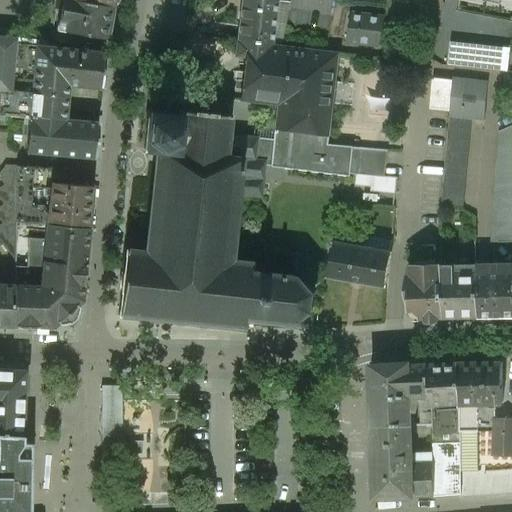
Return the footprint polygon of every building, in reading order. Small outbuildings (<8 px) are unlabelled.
[(113,8),(72,0),(62,0),(59,22),(65,23),(64,32),(107,41),(113,8)] [(259,0),(242,0),(238,42),(272,46),(277,2),(259,0)] [(385,18),(353,14),(347,43),(379,46),(385,18)] [(105,54),(37,46),(38,41),(0,37),(0,115),(31,118),(31,117),(66,120),(69,88),(101,90),(105,54)] [(277,106),(275,130),(331,136),(340,53),(272,46),(238,42),(236,62),(245,63),(243,77),(240,102),(277,106)] [(449,66),(509,68),(509,45),(450,44),(449,66)] [(488,83),(452,78),(452,80),(450,111),(449,116),(471,119),(485,121),(488,83)] [(452,80),(433,79),(430,110),(450,111),(452,80)] [(176,153),(154,150),(144,251),(125,249),(121,283),(118,316),(182,322),(244,328),(245,320),(298,324),(316,311),(317,292),(303,276),(252,272),(253,262),(233,260),(239,195),(262,197),(265,166),(266,162),(256,161),(226,157),(228,135),(229,115),(176,110),(175,114),(179,115),(176,153)] [(66,120),(31,117),(31,118),(30,118),(27,154),(95,160),(98,123),(66,120)] [(471,119),(449,117),(442,209),(464,211),(471,119)] [(511,126),(499,132),(505,143),(499,145),(503,157),(498,159),(502,170),(496,173),(501,184),(495,186),(500,198),(494,200),(499,211),(493,214),(498,224),(493,227),(500,243),(511,242),(511,126)] [(275,130),(274,140),(271,166),(350,175),(353,147),(330,145),(331,136),(275,130)] [(228,135),(226,157),(256,161),(266,162),(265,166),(271,166),(274,140),(264,139),(228,135)] [(388,150),(353,147),(350,175),(358,174),(386,177),(388,150)] [(49,169),(18,167),(16,182),(32,184),(48,185),(49,169)] [(386,177),(358,174),(357,186),(372,187),(371,192),(395,194),(397,178),(386,177)] [(32,184),(16,182),(16,223),(45,225),(46,224),(48,211),(43,205),(32,205),(32,184)] [(92,186),(51,183),(48,211),(46,224),(46,225),(51,225),(88,228),(92,186)] [(88,228),(51,225),(46,225),(46,224),(45,225),(44,240),(28,238),(26,267),(14,267),(14,274),(12,326),(52,328),(52,327),(54,325),(53,324),(56,321),(59,321),(62,319),(62,320),(72,310),(72,309),(75,307),(75,304),(78,301),(79,303),(81,301),(82,301),(88,228)] [(337,240),(332,275),(387,285),(390,250),(337,240)] [(443,265),(412,266),(412,275),(410,275),(411,310),(415,310),(421,316),(421,319),(444,318),(443,267),(443,265)] [(511,265),(477,265),(477,266),(478,318),(511,316),(511,265)] [(477,266),(443,267),(444,318),(478,318),(477,266)] [(0,325),(12,326),(13,285),(7,285),(0,284),(0,325)] [(410,363),(371,365),(372,425),(411,424),(411,396),(429,396),(429,394),(429,365),(410,366),(410,363)] [(460,363),(429,365),(429,394),(433,394),(433,405),(461,404),(460,363)] [(503,363),(460,363),(461,404),(490,404),(504,404),(503,363)] [(24,371),(0,369),(0,433),(21,434),(24,371)] [(490,404),(461,404),(461,431),(490,431),(490,414),(496,414),(496,409),(490,409),(490,404)] [(511,419),(495,419),(493,454),(511,455),(511,419)] [(412,462),(411,424),(372,425),(374,498),(434,497),(433,462),(412,462)] [(0,511),(29,511),(29,483),(30,442),(21,442),(21,434),(0,433),(0,511)] [(461,443),(433,443),(433,462),(434,497),(461,494),(461,443)] [(511,455),(493,454),(491,496),(511,493),(511,455)]
